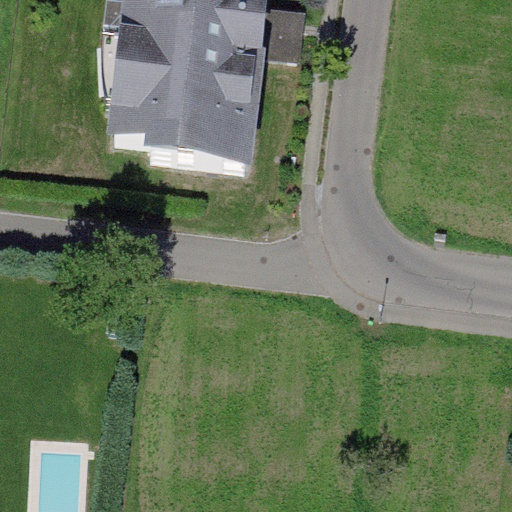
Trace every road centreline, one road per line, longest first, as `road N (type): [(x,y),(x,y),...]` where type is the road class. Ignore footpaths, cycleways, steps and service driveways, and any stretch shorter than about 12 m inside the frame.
road 1 (residential): [(0,236),(311,271),(375,251)]
road 2 (residential): [(373,0),(353,202),(375,251)]
road 3 (residential): [(375,251),(398,272),(435,285),(511,293)]
